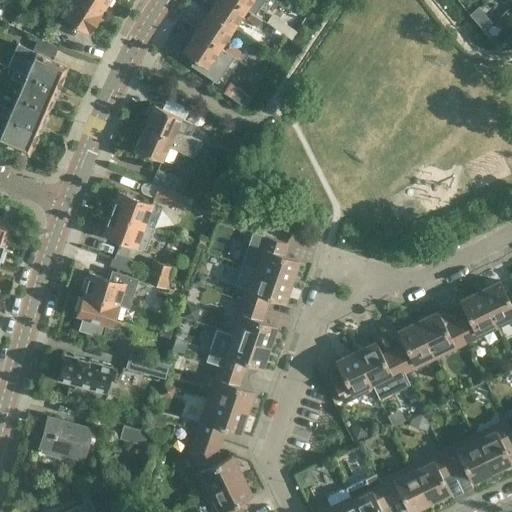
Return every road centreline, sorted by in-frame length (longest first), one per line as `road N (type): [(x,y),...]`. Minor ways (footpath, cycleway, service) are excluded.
road 1 (residential): [(290,511),(271,464),(329,279),(406,283),(511,232)]
road 2 (secondary): [(0,422),(69,202)]
road 3 (secondary): [(69,202),(129,54),(163,0)]
